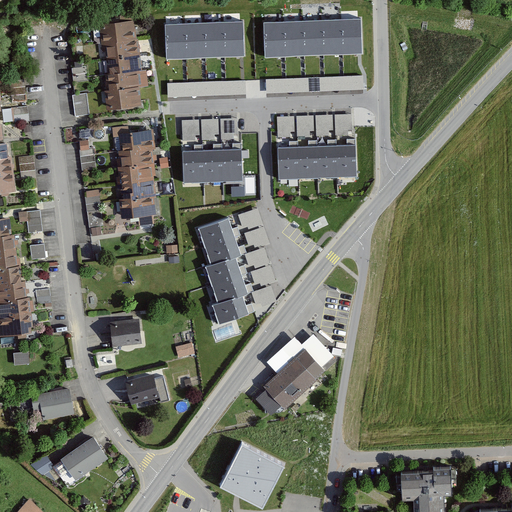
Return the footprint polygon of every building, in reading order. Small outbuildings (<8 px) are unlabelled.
[(361,19),(264,23),(265,57),(362,53),(361,19)] [(134,21),(101,24),(103,46),(109,46),(112,76),(108,76),(109,89),(105,89),(108,110),(142,106),(140,86),(148,85),(146,69),(141,69),(138,43),(137,43),(134,21)] [(243,22),(165,25),(166,59),(244,56),(243,22)] [(85,66),(71,68),(73,81),(87,79),(85,66)] [(362,77),(266,80),(267,93),(362,90),(362,77)] [(245,81),(169,85),(169,97),(246,94),(245,81)] [(0,194),(15,193),(11,150),(7,150),(7,143),(2,144),(2,140),(4,140),(2,122),(0,122),(0,111),(2,112),(0,93),(0,194)] [(89,116),(86,93),(72,95),(75,117),(89,116)] [(352,115),(334,116),(335,134),(352,134),(352,115)] [(293,116),(276,117),(276,135),(293,135),(293,116)] [(312,116),(295,116),(295,135),(312,135),(312,116)] [(331,116),(314,116),(315,134),(332,134),(331,116)] [(198,119),(181,120),(182,138),(199,138),(198,119)] [(217,119),(200,119),(201,138),(218,138),(217,119)] [(237,119),(220,119),(220,138),(237,137),(237,119)] [(130,133),(129,126),(112,128),(113,138),(120,137),(121,144),(125,144),(125,150),(120,150),(122,167),(118,167),(120,177),(116,177),(118,192),(123,192),(124,199),(120,199),(123,220),(157,216),(155,200),(158,199),(155,179),(158,179),(155,162),(158,162),(156,150),(157,149),(154,129),(130,133)] [(88,141),(80,142),(81,151),(89,150),(88,141)] [(358,146),(276,149),(277,180),(359,177),(358,146)] [(242,150),(182,151),(182,183),(243,181),(242,150)] [(94,155),(79,156),(81,172),(96,171),(94,155)] [(33,156),(18,158),(19,174),(35,172),(33,156)] [(167,158),(160,159),(161,168),(169,167),(167,158)] [(102,227),(98,192),(86,193),(86,197),(83,198),(87,229),(102,227)] [(251,247),(237,208),(205,219),(219,259),(244,250),(251,247)] [(43,233),(40,212),(27,213),(30,235),(43,233)] [(14,240),(12,219),(0,219),(0,337),(33,336),(31,316),(34,316),(33,301),(29,301),(27,272),(22,273),(22,267),(20,267),(18,240),(14,240)] [(116,231),(116,221),(104,220),(104,231),(116,231)] [(45,259),(44,246),(31,247),(32,260),(45,259)] [(257,283),(244,250),(219,259),(215,260),(228,294),(249,286),(257,283)] [(180,264),(180,257),(168,258),(169,265),(180,264)] [(258,309),(249,286),(228,294),(221,297),(231,320),(258,309)] [(51,304),(49,290),(36,292),(37,305),(51,304)] [(142,344),(139,321),(112,324),(114,347),(142,344)] [(192,354),(189,343),(175,347),(178,357),(192,354)] [(327,370),(307,348),(296,358),(290,352),(274,367),(280,373),(265,386),(268,390),(257,399),(271,414),(282,404),(286,408),(327,370)] [(15,363),(30,362),(29,349),(14,350),(15,363)] [(167,399),(159,374),(127,384),(133,404),(158,397),(159,401),(167,399)] [(74,415),(71,390),(32,396),(35,413),(42,412),(43,419),(74,415)] [(108,458),(93,437),(62,459),(77,480),(108,458)] [(283,467),(242,446),(221,487),(262,508),(283,467)] [(54,467),(45,455),(32,465),(41,477),(54,467)] [(455,494),(454,467),(436,468),(436,471),(403,473),(404,500),(420,500),(420,511),(446,511),(445,495),(455,494)] [(43,511),(29,498),(16,511),(43,511)]
